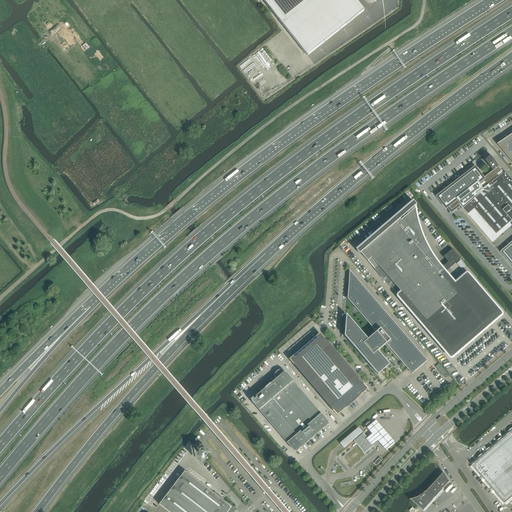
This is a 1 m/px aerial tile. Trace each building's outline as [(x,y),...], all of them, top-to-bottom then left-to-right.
[(262,0),(307,56),(364,11),(355,0),(262,0)] [(511,135),(498,145),(511,161),(511,135)] [(475,169),(439,197),(441,200),(446,207),(446,208),(448,206),(452,211),(456,208),(458,211),(462,208),(469,216),(469,215),(492,243),(499,237),(497,234),(508,225),(510,228),(511,225),(511,179),(505,172),(504,173),(492,157),(486,161),(493,171),(483,179),(476,169),(475,169)] [(369,240),(356,251),(359,254),(360,253),(382,279),(386,275),(400,291),(411,304),(416,311),(415,311),(416,311),(418,314),(419,314),(451,351),(483,324),(472,311),(472,310),(470,307),(469,308),(460,298),(461,298),(441,276),(446,272),(436,259),(430,251),(425,240),(424,239),(426,237),(422,235),(422,234),(419,224),(415,206),(416,205),(413,202),(374,236),(374,235),(369,240)] [(511,242),(502,252),(510,259),(511,260),(511,242)] [(451,250),(443,257),(448,262),(452,266),(460,259),(449,246),(448,246),(451,250)] [(345,326),(344,336),(376,372),(378,375),(378,374),(377,373),(382,369),(383,370),(389,365),(377,351),(386,344),(403,364),(407,369),(412,374),(427,361),(387,314),(369,294),(350,271),(347,299),(376,332),(368,340),(346,315),(345,326)] [(299,354),(291,361),(294,365),(328,405),(331,409),(337,415),(343,409),(344,409),(346,407),(347,407),(355,400),(358,397),(360,396),(360,395),(364,391),(365,390),(367,389),(361,383),(352,372),(324,339),(321,335),(299,354)] [(253,398),(251,400),(252,402),(254,404),(294,451),(310,438),(328,423),(284,372),(283,371),(282,370),(280,370),(279,370),(277,371),(276,372),(275,373),(275,374),(274,375),(275,377),(275,378),(275,379),(277,381),(258,397),(257,397),(256,398),(255,398),(254,398),(253,399),(253,398)] [(372,434),(367,439),(373,446),(378,442),(386,451),(395,443),(376,421),(367,428),(372,434)] [(358,428),(340,443),(341,444),(342,445),(343,447),(344,448),(354,440),(354,441),(355,441),(355,442),(357,444),(358,445),(364,453),(373,446),(367,439),(366,438),(365,436),(364,435),(363,435),(363,434),(363,435),(361,433),(362,433),(361,432),(360,430),(359,429),(358,428)] [(511,431),(476,463),(472,466),(474,467),(505,504),(511,497),(511,431)] [(380,457),(374,464),(376,466),(382,459),(380,457)] [(226,503),(185,472),(184,472),(185,472),(167,495),(159,505),(168,511),(227,511),(232,508),(226,503)] [(413,499),(410,499),(410,500),(418,506),(422,510),(423,510),(432,500),(438,493),(441,490),(446,485),(449,481),(445,475),(443,472),(433,483),(427,490),(426,491),(425,492),(424,493),(423,494),(420,496),(416,497),(416,498),(413,499)]
